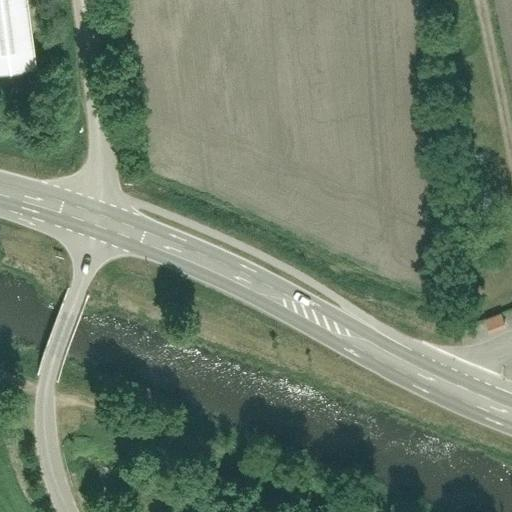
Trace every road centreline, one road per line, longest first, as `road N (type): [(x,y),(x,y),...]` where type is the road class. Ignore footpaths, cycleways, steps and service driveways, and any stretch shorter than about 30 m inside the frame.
road 1 (tertiary): [(100,226),(268,292),(511,413)]
road 2 (unclassified): [(67,511),(50,473),(45,382),(100,226)]
road 3 (unclassified): [(82,0),(106,188),(100,226)]
road 4 (track): [(483,0),(511,174)]
